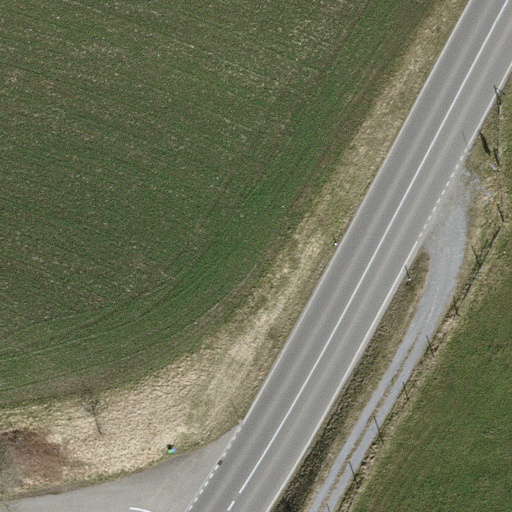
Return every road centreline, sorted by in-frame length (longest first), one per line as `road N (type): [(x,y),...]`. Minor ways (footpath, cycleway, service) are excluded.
road 1 (secondary): [(229,511),(416,183)]
road 2 (residential): [(416,183),(447,217),(450,249),(429,313),(318,511)]
road 3 (secondary): [(416,183),(511,0)]
